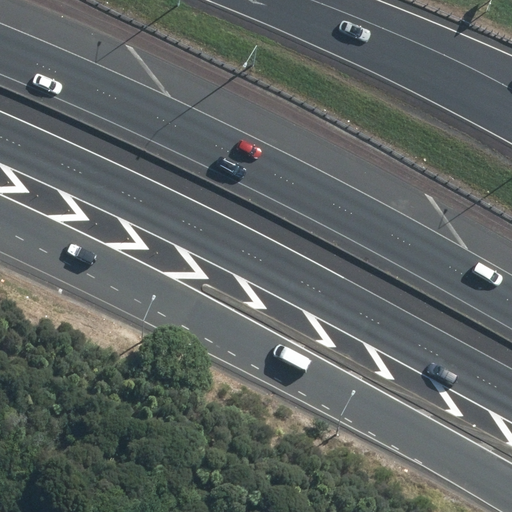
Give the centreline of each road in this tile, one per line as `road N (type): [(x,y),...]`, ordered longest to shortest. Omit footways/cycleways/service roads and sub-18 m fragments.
road 1 (motorway): [(511,480),(0,210)]
road 2 (motorway): [(511,396),(0,138)]
road 3 (motorway): [(0,51),(134,105),(511,300)]
road 4 (motorway): [(305,0),(511,96)]
